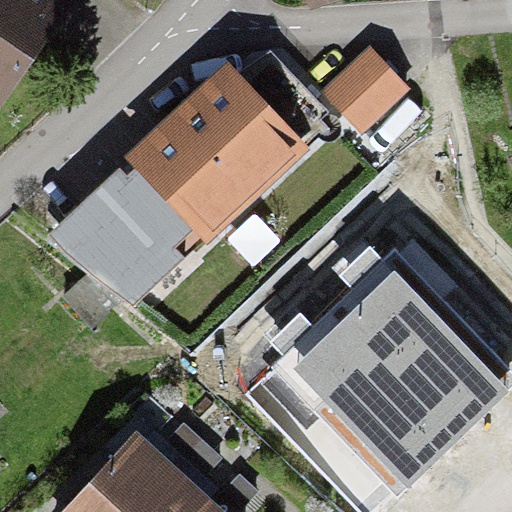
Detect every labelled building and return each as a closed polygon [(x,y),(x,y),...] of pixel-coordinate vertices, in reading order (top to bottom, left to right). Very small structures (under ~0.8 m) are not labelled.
[(66,0),(0,0),(0,99),(3,102),(66,0)] [(414,96),(371,51),(330,91),(374,136),(414,96)] [(315,113),(254,52),(67,237),(128,299),(315,113)] [(276,361),(401,492),(511,386),(511,382),(388,253),(276,361)] [(206,473),(223,455),(185,421),(169,438),(206,473)] [(132,511),(167,475),(135,445),(70,511),(132,511)] [(222,489),(245,508),(262,487),(240,468),(222,489)] [(206,511),(167,475),(132,511),(206,511)]
